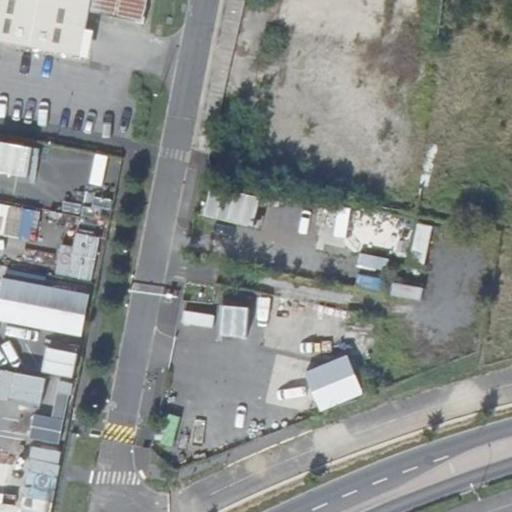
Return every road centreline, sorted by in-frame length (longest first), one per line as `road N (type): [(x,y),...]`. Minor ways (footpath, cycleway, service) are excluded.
road 1 (secondary): [(511,427),(388,471),(305,511)]
road 2 (secondary): [(383,511),(511,465)]
